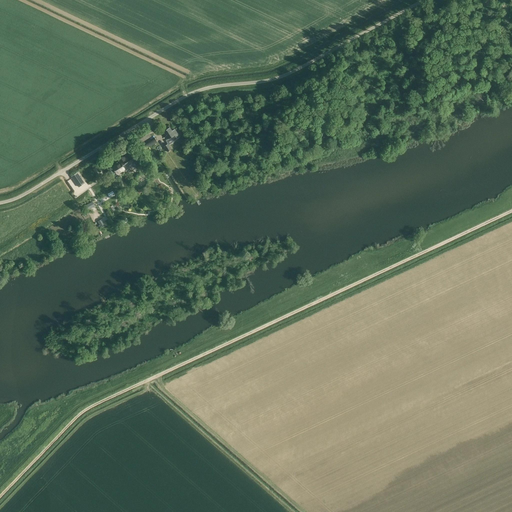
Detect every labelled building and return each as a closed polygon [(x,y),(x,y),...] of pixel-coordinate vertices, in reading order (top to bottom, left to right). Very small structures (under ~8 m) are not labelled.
[(172,137),(175,141),(180,137),(175,129),(172,131),(170,128),(164,131),(169,139),(172,137)] [(137,136),(141,143),(151,136),(147,130),(137,136)] [(148,148),(158,142),(155,138),(146,144),(148,148)] [(139,165),(136,160),(131,153),(122,159),(123,161),(121,163),(121,162),(113,168),(117,175),(125,169),(124,167),(126,166),(127,166),(132,163),(136,168),(139,165)] [(77,172),(72,176),(79,187),(85,183),(77,172)] [(93,202),(84,206),(87,211),(95,206),(93,202)]
